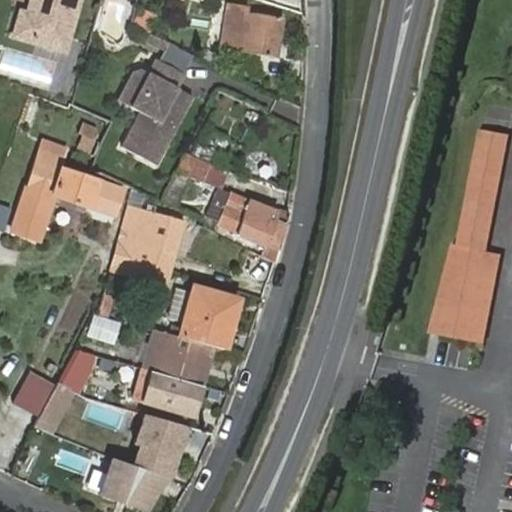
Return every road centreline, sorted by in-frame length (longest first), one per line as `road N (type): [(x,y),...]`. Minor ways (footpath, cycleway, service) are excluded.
road 1 (residential): [(320,0),(310,207),(251,404),(192,511)]
road 2 (tertiary): [(410,0),(326,354),(261,511)]
